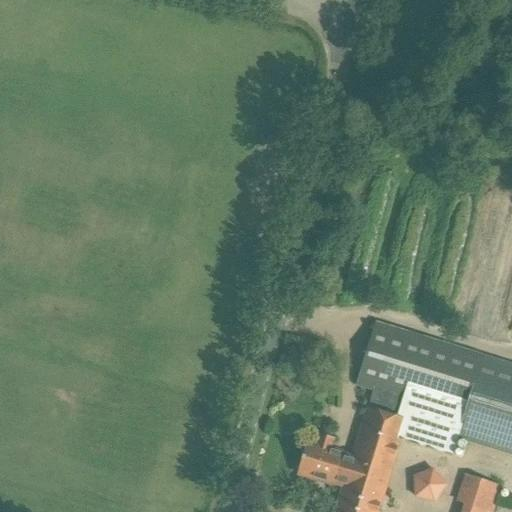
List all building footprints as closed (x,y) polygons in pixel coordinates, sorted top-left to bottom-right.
[(395,121),(398,113),(392,111),(389,119),(395,121)] [(365,407),(350,456),(340,487),(332,511),(379,511),(401,442),(454,459),(459,441),(511,457),(511,365),(375,324),(356,386),(372,391),(367,408),(365,407)] [(333,448),(335,440),(320,436),(316,446),(307,443),(301,464),(305,465),(306,464),(310,466),(310,465),(319,467),(320,462),(338,467),(342,453),(343,452),(333,448)] [(340,487),(350,456),(342,453),(338,467),(333,485),(340,487)] [(332,485),(333,485),(338,467),(320,462),(319,467),(310,465),(310,466),(306,464),(305,465),(301,464),(297,474),(332,485)] [(416,476),(416,496),(435,501),(445,484),(432,469),(416,476)] [(486,511),(487,511),(488,511),(492,511),(501,488),(467,476),(459,497),(471,501),(467,511),(486,511)]
